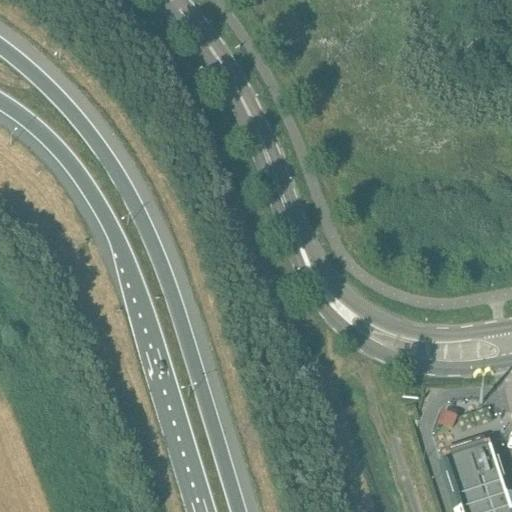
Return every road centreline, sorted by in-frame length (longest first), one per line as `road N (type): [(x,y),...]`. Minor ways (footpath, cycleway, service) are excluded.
road 1 (motorway): [(238,511),(145,225),(84,125),(0,45)]
road 2 (motorway): [(0,100),(56,149),(104,215),(203,511)]
road 3 (tertiary): [(335,308),(314,281),(221,66),(165,0)]
road 4 (tertiary): [(335,308),(376,352),(416,366),(511,361)]
road 5 (tertiary): [(511,325),(418,333),(335,308)]
